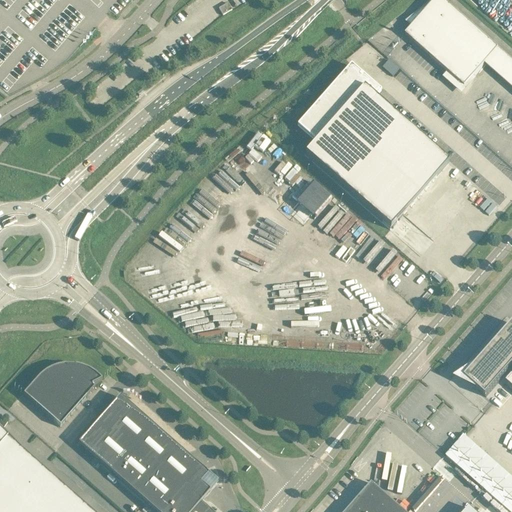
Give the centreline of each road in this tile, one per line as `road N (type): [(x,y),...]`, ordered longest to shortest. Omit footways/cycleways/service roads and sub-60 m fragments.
road 1 (secondary): [(314,0),(193,77),(67,186)]
road 2 (unclassified): [(511,241),(332,445)]
road 3 (secondary): [(153,145),(325,0)]
road 4 (tertiary): [(0,118),(114,46),(156,0)]
road 5 (unclassified): [(252,452),(114,329)]
road 6 (secondary): [(69,266),(80,228),(153,145)]
road 7 (secondary): [(57,234),(153,145)]
